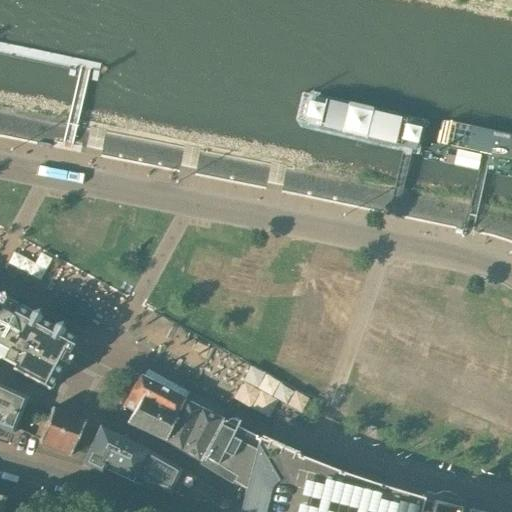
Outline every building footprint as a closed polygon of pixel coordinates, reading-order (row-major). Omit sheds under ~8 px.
[(300,103),(294,135),(405,157),(419,160),(425,128),(300,103)] [(511,143),(442,127),(437,148),(511,165),(511,143)] [(0,313),(23,326),(29,314),(33,306),(0,288),(0,313)] [(71,354),(75,348),(36,327),(40,320),(29,314),(23,326),(0,313),(0,362),(14,371),(12,374),(50,394),(52,389),(54,391),(65,369),(62,368),(69,353),(71,354)] [(36,327),(75,348),(76,345),(74,344),(76,340),(78,331),(47,314),(40,320),(36,327)] [(165,442),(184,401),(189,393),(148,369),(142,379),(139,377),(138,376),(136,378),(137,380),(136,383),(135,385),(123,405),(135,411),(128,424),(139,430),(165,442)] [(0,428),(13,434),(27,399),(0,386),(0,428)] [(224,411),(206,402),(190,394),(186,402),(184,401),(165,442),(179,450),(200,463),(222,423),(222,421),(220,420),(224,411)] [(63,453),(69,456),(84,421),(51,409),(40,439),(39,441),(40,442),(39,444),(45,446),(57,451),(63,453)] [(244,490),(257,440),(255,439),(256,438),(247,434),(245,436),(242,438),(239,437),(233,434),(236,428),(224,422),(223,423),(222,423),(200,463),(244,490)] [(123,439),(99,427),(82,465),(102,474),(107,464),(144,481),(141,486),(171,493),(173,488),(187,492),(186,497),(210,502),(215,492),(181,471),(145,451),(123,439)] [(304,459),(257,439),(257,440),(244,490),(238,511),(475,511),(467,510),(466,511),(458,511),(459,510),(431,503),(428,511),(420,511),(423,500),(381,487),(340,473),(304,459)]
